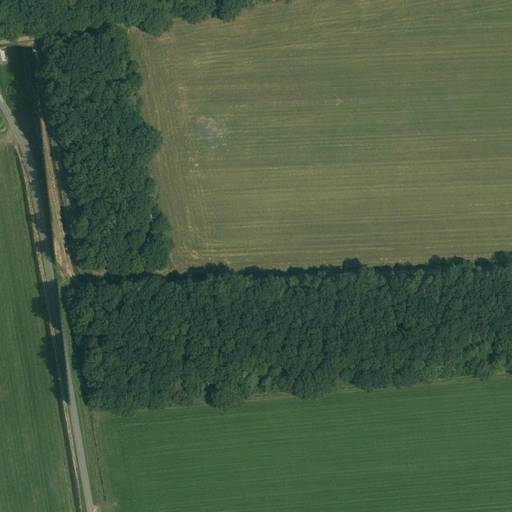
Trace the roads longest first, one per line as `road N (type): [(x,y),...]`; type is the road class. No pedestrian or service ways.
road 1 (unclassified): [(87,511),(28,154),(0,102)]
road 2 (tertiary): [(0,26),(162,0)]
